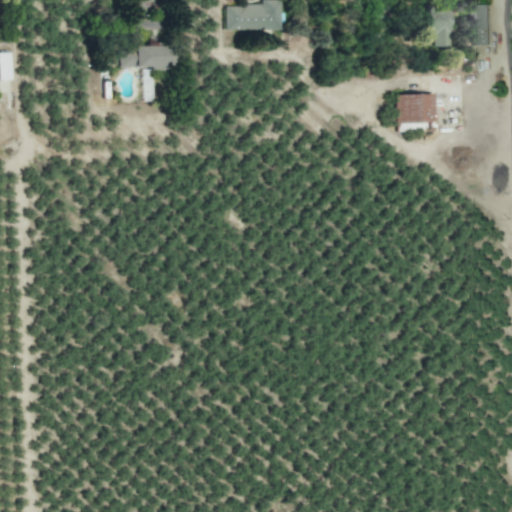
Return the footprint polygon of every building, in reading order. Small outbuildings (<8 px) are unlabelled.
[(223,30),(277,29),(276,0),(258,0),(258,4),(222,5),(223,30)] [(487,6),(488,49),(469,49),(467,6),(487,6)] [(416,22),(417,38),(427,38),(427,49),(444,49),(443,22),(416,22)] [(117,68),(166,67),(165,46),(130,46),(131,50),(117,50),(117,68)] [(9,52),(0,52),(0,79),(10,79),(9,52)] [(393,132),(422,131),(422,122),(432,122),(431,93),(392,94),(393,132)]
